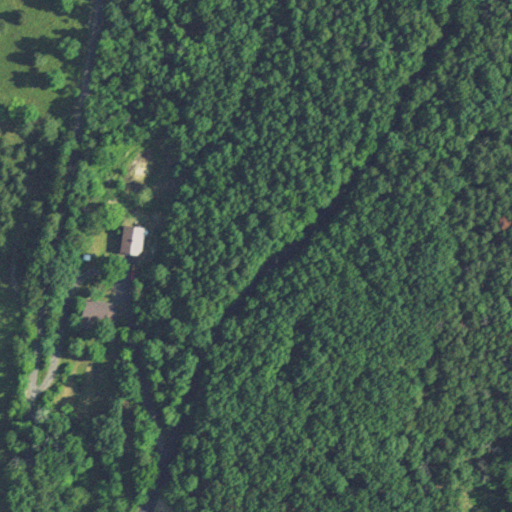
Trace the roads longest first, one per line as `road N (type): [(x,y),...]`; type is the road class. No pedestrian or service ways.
road 1 (tertiary): [(138,511),(215,328),(378,140),(459,0)]
road 2 (tertiary): [(37,511),(32,481),(43,354),(95,0)]
